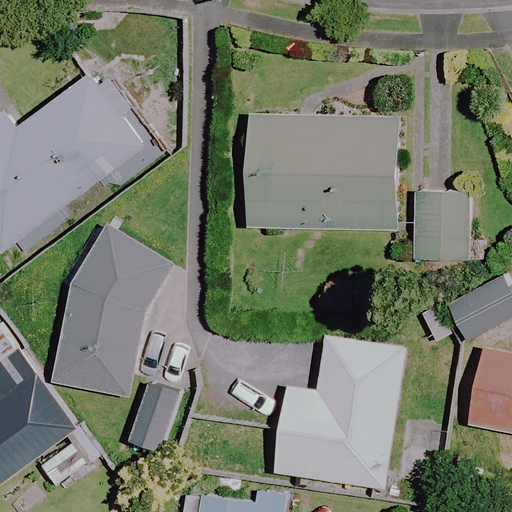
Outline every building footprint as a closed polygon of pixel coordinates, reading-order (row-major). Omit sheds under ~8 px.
[(152,148),(99,75),(27,127),(14,109),(0,118),(0,238),(10,252),(152,148)] [(405,231),(407,120),(258,117),(256,227),(405,231)] [(471,260),(474,195),(424,193),(421,257),(471,260)] [(153,305),(177,265),(115,228),(82,283),(58,382),(130,399),(153,305)] [(511,330),(511,302),(505,283),(455,301),(471,346),(511,330)] [(390,343),(334,338),(329,389),(293,386),(286,475),(378,482),(390,343)] [(511,352),(492,348),(477,425),(511,432),(511,352)] [(80,438),(25,354),(0,369),(0,484),(2,487),(43,460),(60,487),(104,458),(88,433),(80,438)] [(184,395),(151,387),(138,443),(171,450),(184,395)] [(289,511),(291,494),(264,492),(262,511),(289,511)]
